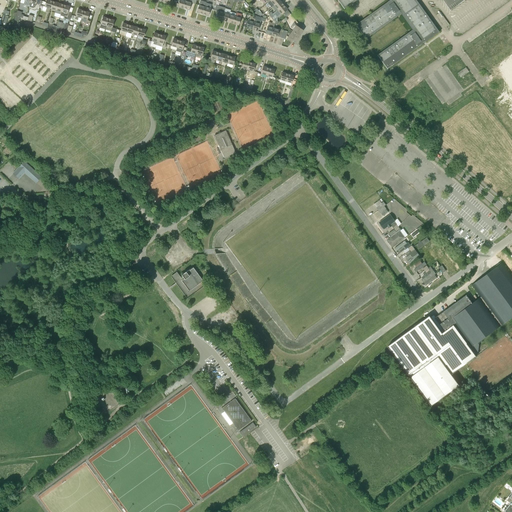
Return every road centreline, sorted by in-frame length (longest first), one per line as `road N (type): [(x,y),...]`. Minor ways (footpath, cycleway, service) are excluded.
road 1 (unclassified): [(423,302),(284,402),(236,342),(190,314),(143,260),(145,245),(161,231)]
road 2 (track): [(194,339),(183,364),(118,407),(0,507)]
road 3 (unclassified): [(309,112),(86,40)]
road 4 (tertiary): [(319,66),(101,0)]
road 5 (tertiary): [(511,216),(339,75)]
road 6 (unclassified): [(423,302),(298,132)]
road 7 (unclassified): [(113,175),(121,155),(151,133),(153,119),(137,81),(69,61)]
road 8 (unclassified): [(161,231),(298,132)]
